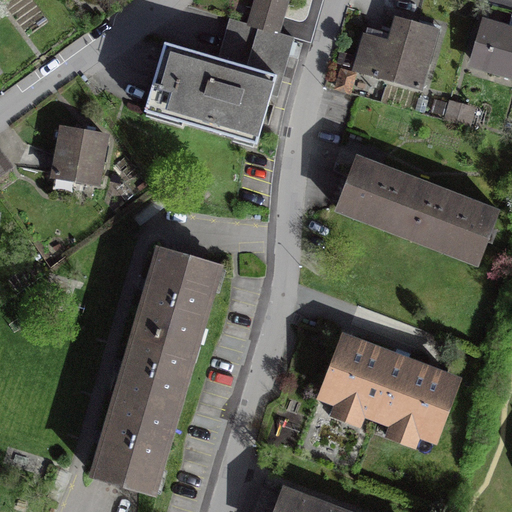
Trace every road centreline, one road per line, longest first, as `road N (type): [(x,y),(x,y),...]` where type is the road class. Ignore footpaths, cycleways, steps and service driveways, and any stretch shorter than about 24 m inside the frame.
road 1 (residential): [(340,0),(293,154),(282,293),(221,511)]
road 2 (residential): [(0,122),(164,0)]
